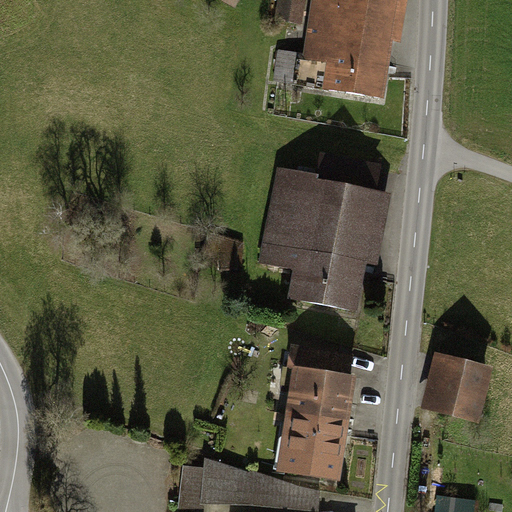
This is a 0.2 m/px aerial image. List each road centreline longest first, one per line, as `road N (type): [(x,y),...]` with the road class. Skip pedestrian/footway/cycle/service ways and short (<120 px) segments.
road 1 (tertiary): [(424,142),(388,511)]
road 2 (tertiary): [(7,511),(19,436),(0,363)]
road 3 (tertiary): [(433,0),(424,142)]
